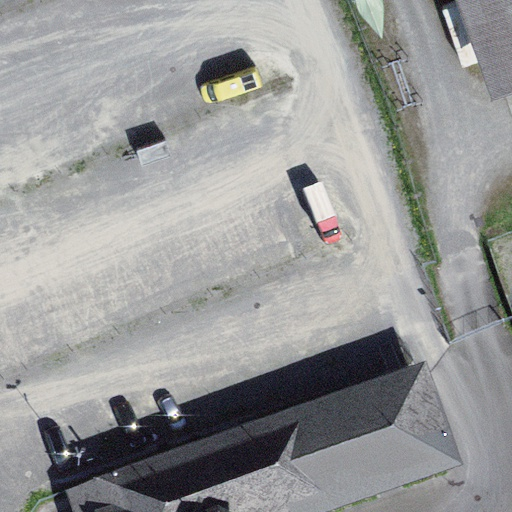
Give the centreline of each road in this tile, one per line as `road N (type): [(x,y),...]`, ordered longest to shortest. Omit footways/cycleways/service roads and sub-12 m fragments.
road 1 (unknown): [(322,0),(362,160),(347,232),(325,263),(245,303),(0,394)]
road 2 (unknown): [(210,0),(0,79)]
